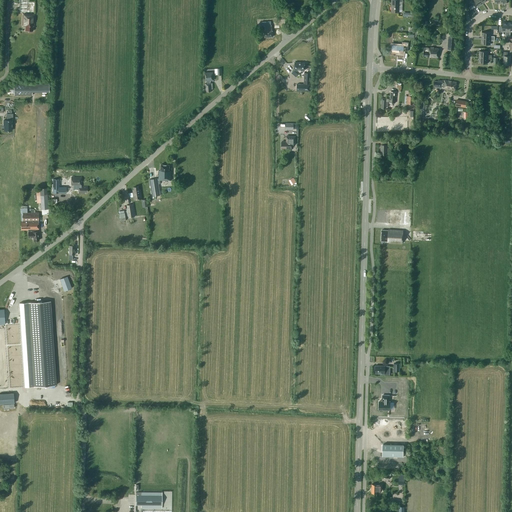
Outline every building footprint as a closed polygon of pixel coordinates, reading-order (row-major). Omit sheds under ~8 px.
[(391,0),(391,12),(399,12),(399,1),(402,2),(402,0),(391,0)] [(26,31),(33,31),(33,26),(34,26),(34,14),(23,14),(22,26),(26,26),(26,31)] [(264,23),(264,26),(265,32),(264,32),(265,37),(273,37),(272,31),(271,22),(264,23)] [(398,53),(398,54),(403,55),(403,51),(408,51),(408,42),(402,42),(402,46),(392,45),(392,53),(398,53)] [(429,57),(437,58),(438,48),(431,47),(431,48),(424,47),(423,56),(429,57)] [(205,72),(205,81),(207,81),(207,83),(205,83),(205,88),(206,88),(206,91),(211,91),(211,89),(213,89),(212,83),(210,83),(210,80),(213,80),(213,72),(205,72)] [(442,81),(438,80),(438,81),(434,81),(433,86),(435,86),(435,87),(441,88),(442,85),(443,85),(443,89),(445,89),(455,91),(456,82),(444,80),(444,82),(442,82),(442,81)] [(14,85),(14,95),(32,95),(32,85),(14,85)] [(381,108),(386,109),(386,107),(387,107),(388,101),(389,101),(389,102),(395,103),(395,96),(396,96),(397,92),(390,91),(390,99),(382,98),(381,108)] [(4,130),(12,130),(12,120),(13,120),(13,114),(7,113),(7,120),(4,120),(4,124),(5,124),(4,130)] [(296,136),(291,136),(286,136),(286,141),(281,141),(281,148),(291,148),(291,144),(296,144),(296,136)] [(381,144),(381,154),(387,155),(387,154),(391,154),(391,148),(387,148),(387,145),(389,145),(389,141),(381,141),(381,144)] [(169,165),(161,164),(161,170),(159,170),(159,178),(158,178),(149,179),(152,196),(160,195),(158,180),(171,180),(171,170),(171,168),(169,168),(169,165)] [(81,185),(81,177),(71,177),(71,185),(77,185),(77,189),(78,189),(78,193),(85,193),(85,192),(87,192),(87,187),(81,186),(81,185)] [(67,193),(67,187),(60,187),(60,179),(54,179),(54,193),(67,193)] [(142,199),(141,195),(140,189),(139,189),(139,186),(134,187),(134,189),(133,190),(134,200),(142,199)] [(40,192),(41,209),(48,209),(47,188),(40,189),(40,192)] [(127,205),(129,217),(135,216),(133,204),(127,205)] [(390,213),(386,212),(386,223),(400,224),(400,221),(401,221),(402,210),(395,209),(395,210),(390,210),(390,213)] [(39,230),(38,212),(22,213),(21,230),(28,230),(28,237),(33,237),(34,241),(39,240),(38,231),(35,231),(35,230),(39,230)] [(382,230),(381,241),(387,241),(387,242),(402,243),(403,230),(387,229),(387,230),(382,230)] [(72,288),(67,276),(60,279),(64,291),(72,288)] [(56,385),(51,301),(29,302),(19,303),(25,387),(34,386),(56,385)] [(376,366),(375,373),(381,373),(381,374),(385,374),(390,374),(390,366),(385,366),(376,366)] [(0,403),(14,403),(14,393),(0,393),(0,403)] [(379,401),(379,409),(390,409),(390,401),(389,401),(389,395),(382,395),(382,399),(383,400),(382,401),(379,401)] [(383,444),(383,456),(403,457),(403,444),(383,444)] [(377,484),(372,484),(372,493),(377,493),(377,490),(382,490),(382,484),(377,484)] [(136,505),(162,505),(162,495),(136,495),(136,505)]
